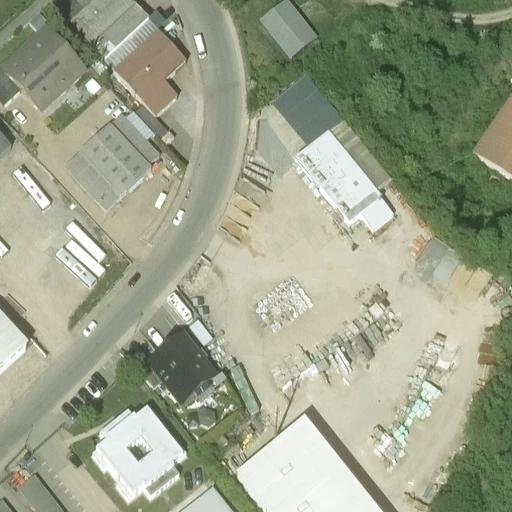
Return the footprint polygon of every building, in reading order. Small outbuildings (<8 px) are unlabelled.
[(149,22),(128,0),(71,0),(58,13),(104,63),(149,22)] [(316,40),(286,1),(259,21),(289,61),(316,40)] [(157,33),(113,73),(143,106),(134,114),(158,141),(167,133),(155,118),(177,98),(163,84),(186,64),(157,33)] [(64,56),(45,36),(15,63),(19,67),(9,76),(4,71),(0,74),(0,104),(3,108),(21,91),(41,112),(80,76),(63,58),(64,56)] [(511,96),(477,147),(511,171),(511,96)] [(121,117),(93,143),(135,188),(150,174),(147,170),(158,159),(121,117)] [(0,159),(12,149),(0,136),(0,159)] [(93,143),(65,169),(106,215),(135,188),(93,143)] [(330,145),(298,169),(345,229),(357,220),(369,235),(388,220),(330,145)] [(475,294),(485,275),(447,255),(437,274),(475,294)] [(218,389),(184,344),(149,371),(185,415),(218,389)] [(150,412),(136,423),(128,413),(97,437),(105,447),(91,458),(104,475),(107,472),(119,486),(115,489),(128,505),(143,493),(150,502),(177,481),(169,470),(184,459),(174,446),(171,448),(158,432),(162,428),(150,412)] [(367,511),(304,433),(241,483),(264,511),(367,511)] [(227,511),(212,493),(187,511),(227,511)]
